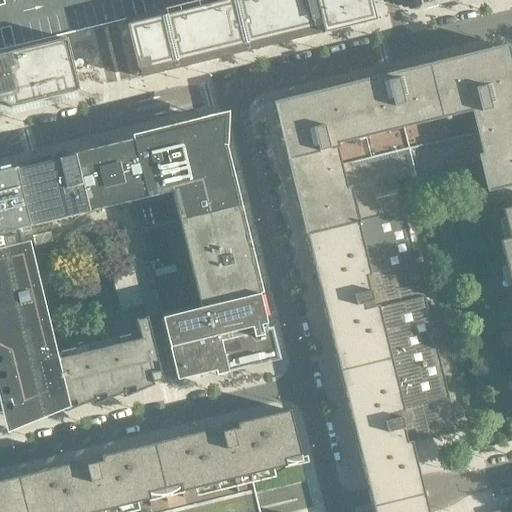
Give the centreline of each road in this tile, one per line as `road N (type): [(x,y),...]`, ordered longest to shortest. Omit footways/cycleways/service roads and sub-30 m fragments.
road 1 (residential): [(0,463),(305,387)]
road 2 (residential): [(305,387),(240,91)]
road 3 (residential): [(398,48),(240,91)]
road 4 (residential): [(240,91),(118,121)]
road 5 (residential): [(118,121),(0,151)]
